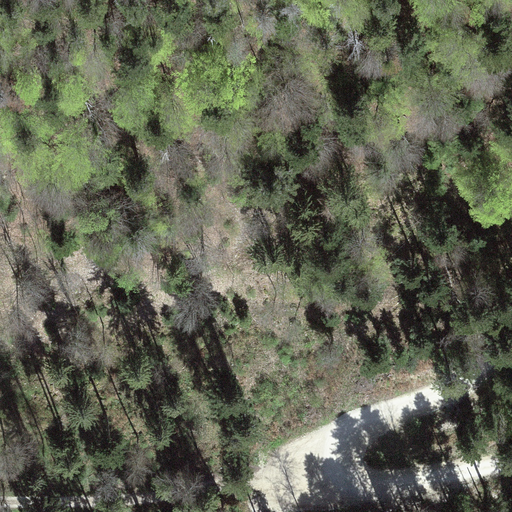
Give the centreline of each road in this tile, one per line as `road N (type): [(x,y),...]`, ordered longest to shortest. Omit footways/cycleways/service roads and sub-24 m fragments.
road 1 (track): [(511,457),(399,468),(328,448),(355,410),(511,326)]
road 2 (track): [(0,506),(220,484),(328,448)]
